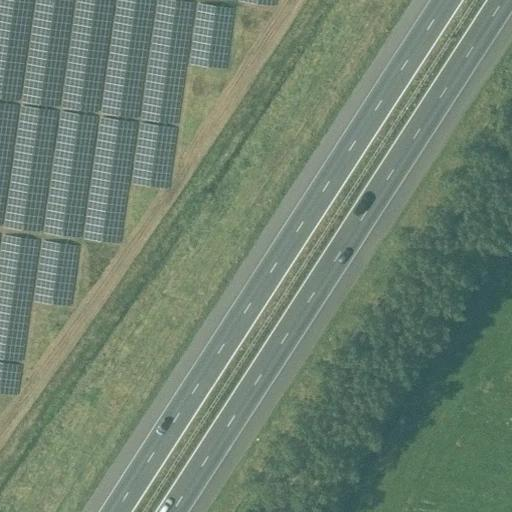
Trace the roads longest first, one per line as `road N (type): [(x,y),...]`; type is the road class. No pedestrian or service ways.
road 1 (motorway): [(445,0),(114,511)]
road 2 (motorway): [(173,511),(503,0)]
